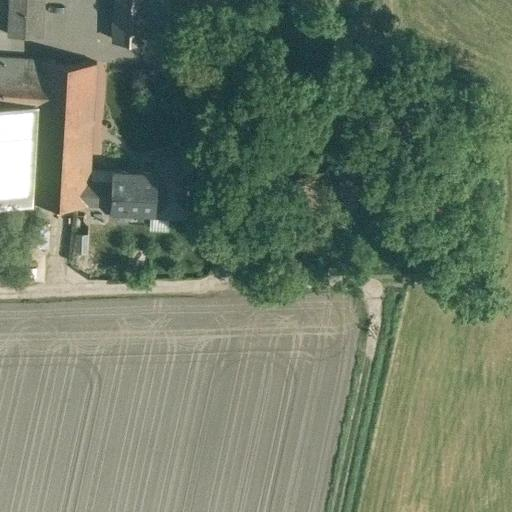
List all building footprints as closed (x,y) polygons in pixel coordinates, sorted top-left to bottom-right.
[(43,0),(10,0),(8,35),(41,37),(43,0)] [(114,0),(112,41),(145,43),(147,0),(114,0)] [(27,59),(0,57),(0,124),(23,125),(27,59)] [(23,125),(0,124),(0,199),(37,202),(41,141),(35,141),(39,60),(27,59),(23,125)] [(96,63),(40,60),(39,60),(35,141),(41,141),(91,144),(96,63)] [(91,144),(41,141),(37,202),(88,205),(88,204),(87,204),(88,181),(89,181),(91,144)] [(323,157),(292,167),(298,186),(329,177),(323,157)] [(175,164),(156,163),(156,173),(155,208),(168,208),(168,214),(194,216),(196,159),(175,158),(175,164)] [(113,171),(112,182),(89,181),(88,181),(87,204),(88,204),(111,205),(111,207),(111,209),(112,209),(112,214),(117,219),(125,220),(131,215),(131,210),(155,211),(155,208),(156,173),(113,171)]
